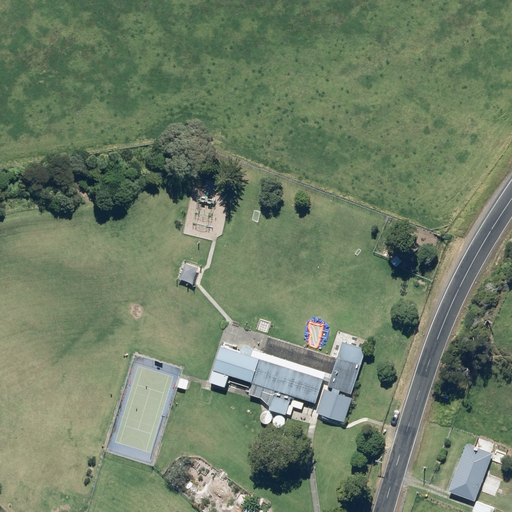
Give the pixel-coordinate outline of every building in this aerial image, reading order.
[(201,266),(185,260),(178,279),(194,285),(201,266)] [(259,319),(255,331),(268,335),(271,323),(259,319)] [(355,338),(332,331),(318,378),(341,385),(355,338)] [(312,372),(210,342),(203,365),(305,395),(312,372)] [(215,389),(201,385),(197,402),(211,406),(215,389)] [(324,387),(316,411),(343,421),(352,396),(324,387)] [(473,498),(491,452),(465,442),(448,488),(473,498)] [(500,480),(489,476),(482,492),(494,497),(500,480)] [(477,511),(492,511),(494,507),(476,500),(472,510),(477,511)]
